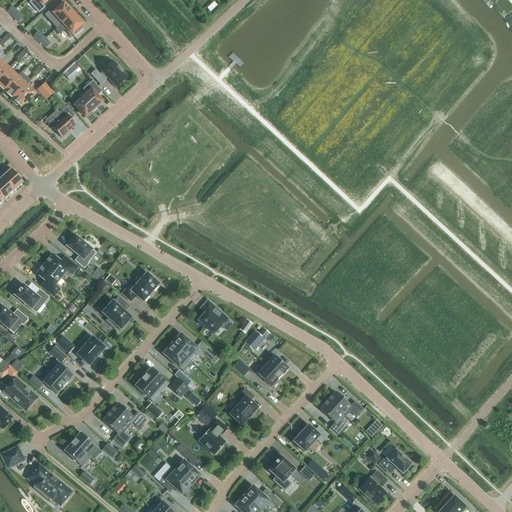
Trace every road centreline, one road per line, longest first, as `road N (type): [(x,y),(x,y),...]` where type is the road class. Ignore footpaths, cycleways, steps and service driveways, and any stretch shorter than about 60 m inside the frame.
road 1 (residential): [(204,281),(85,415),(30,443)]
road 2 (residential): [(338,363),(241,469),(213,511)]
road 3 (residential): [(41,187),(157,81)]
road 4 (unclassified): [(204,281),(338,363)]
road 5 (unclassified): [(70,205),(204,281)]
road 6 (unclassified): [(338,363),(442,460)]
